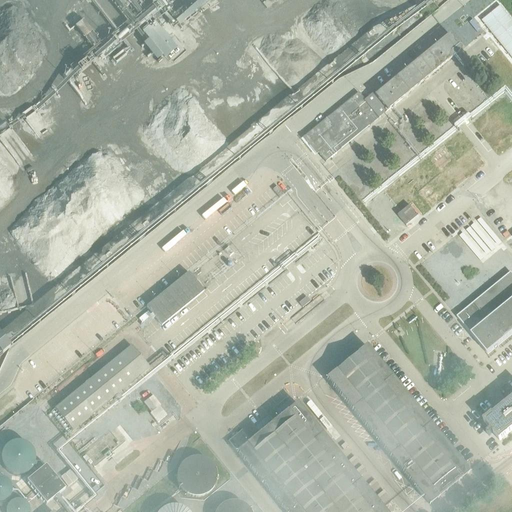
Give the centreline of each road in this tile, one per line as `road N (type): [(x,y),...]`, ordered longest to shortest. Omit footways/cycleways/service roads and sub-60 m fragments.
road 1 (unclassified): [(0,368),(276,142)]
road 2 (unknown): [(274,251),(300,227),(291,210),(276,213),(202,274),(214,298)]
road 3 (unknown): [(303,362),(415,511)]
road 4 (unknown): [(208,406),(192,395),(191,372),(304,285)]
road 5 (unknown): [(361,316),(435,401),(460,406),(483,383)]
road 6 (unknown): [(393,264),(498,174)]
road 7 (unknown): [(436,85),(332,169)]
road 8 (unknown): [(483,383),(466,351),(401,279)]
